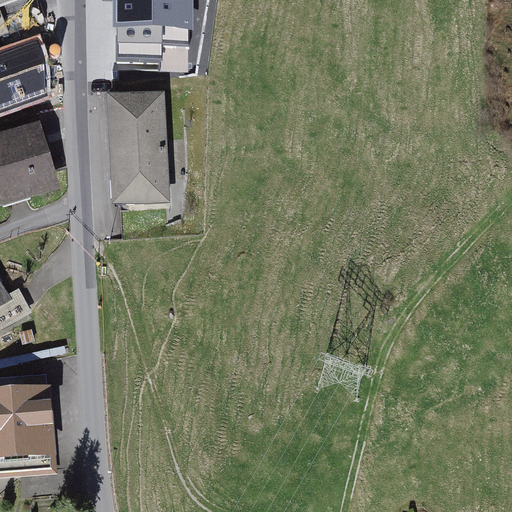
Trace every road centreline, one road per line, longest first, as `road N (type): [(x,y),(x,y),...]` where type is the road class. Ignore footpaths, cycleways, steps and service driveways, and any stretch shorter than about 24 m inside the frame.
road 1 (track): [(347,511),(374,404),(411,317),(511,202)]
road 2 (track): [(86,243),(97,244),(129,310),(185,484),(214,511)]
road 3 (residential): [(84,211),(106,511)]
road 4 (residential): [(71,0),(84,211)]
